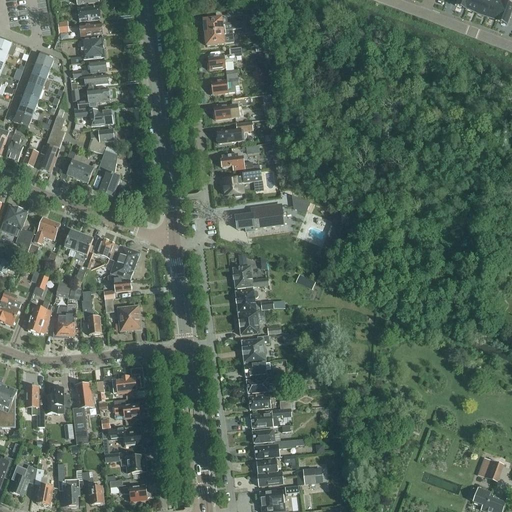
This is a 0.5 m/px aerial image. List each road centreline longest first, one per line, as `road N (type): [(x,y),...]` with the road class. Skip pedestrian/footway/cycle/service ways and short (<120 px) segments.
road 1 (residential): [(234,511),(200,231)]
road 2 (residential): [(45,197),(72,123),(63,57),(0,32)]
road 3 (tertiary): [(168,200),(143,0)]
road 4 (residential): [(205,195),(183,0)]
road 5 (residential): [(177,350),(36,362),(0,349)]
road 6 (tertiary): [(206,511),(185,349)]
road 7 (residential): [(172,235),(140,234),(45,197)]
road 8 (residential): [(392,0),(511,45)]
